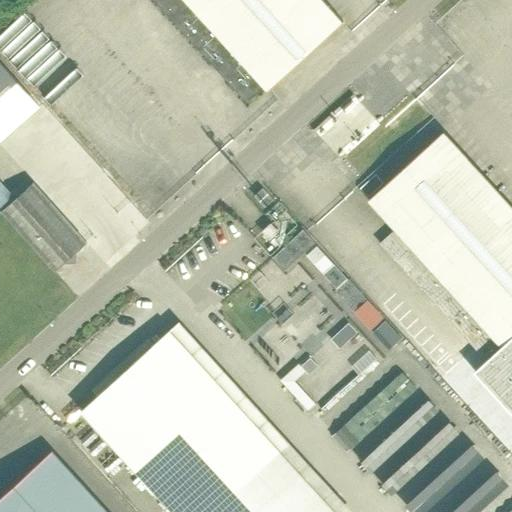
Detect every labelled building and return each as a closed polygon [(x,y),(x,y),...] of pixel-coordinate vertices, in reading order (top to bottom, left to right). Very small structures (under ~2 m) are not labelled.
[(343,20),(324,0),(154,0),(247,101),(265,85),(268,89),(343,20)] [(24,24),(0,46),(0,55),(20,77),(49,50),(24,24)] [(28,87),(46,103),(72,74),(53,58),(28,87)] [(0,71),(0,124),(26,100),(0,71)] [(42,109),(103,168),(134,137),(73,77),(42,109)] [(352,97),(313,134),(335,158),(375,121),(352,97)] [(511,205),(444,131),(369,199),(396,229),(381,242),(503,377),(511,369),(511,205)] [(15,198),(0,181),(0,212),(2,210),(56,270),(66,261),(76,261),(77,251),(87,242),(33,182),(15,198)] [(284,237),(271,222),(262,230),(276,245),(284,237)] [(336,511),(170,329),(81,410),(174,511),(336,511)] [(414,381),(426,373),(407,342),(395,350),(414,381)] [(282,379),(296,395),(305,387),(290,371),(282,379)] [(106,511),(50,449),(0,494),(0,511),(106,511)] [(435,511),(451,500),(440,487),(407,511),(435,511)]
